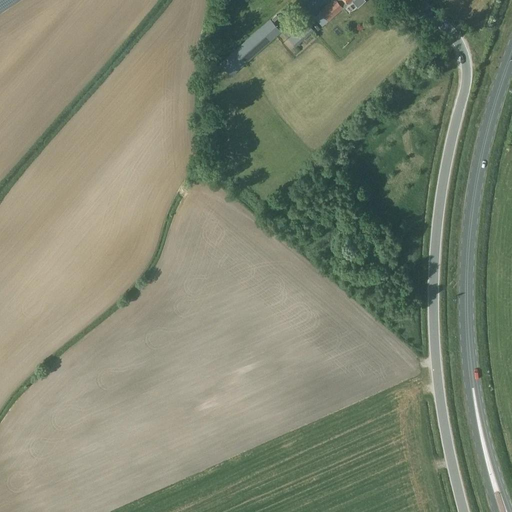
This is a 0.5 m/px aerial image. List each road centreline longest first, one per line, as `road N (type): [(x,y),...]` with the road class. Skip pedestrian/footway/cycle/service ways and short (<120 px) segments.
road 1 (unclassified): [(464,511),(440,388),(433,280),(466,74),(455,36),(415,0)]
road 2 (primary): [(487,462),(469,351),(467,250),(481,153),(511,53)]
